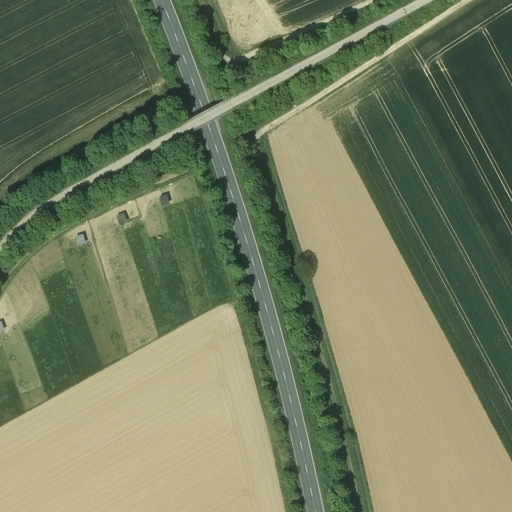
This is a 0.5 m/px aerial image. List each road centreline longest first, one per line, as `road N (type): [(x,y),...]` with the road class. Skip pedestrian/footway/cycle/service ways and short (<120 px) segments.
road 1 (track): [(352,511),(318,348),(256,135),(469,0)]
road 2 (primary): [(313,511),(234,204),(158,0)]
road 3 (track): [(426,0),(174,135)]
road 4 (track): [(197,0),(230,61),(374,0)]
road 5 (track): [(0,248),(43,205),(174,135)]
